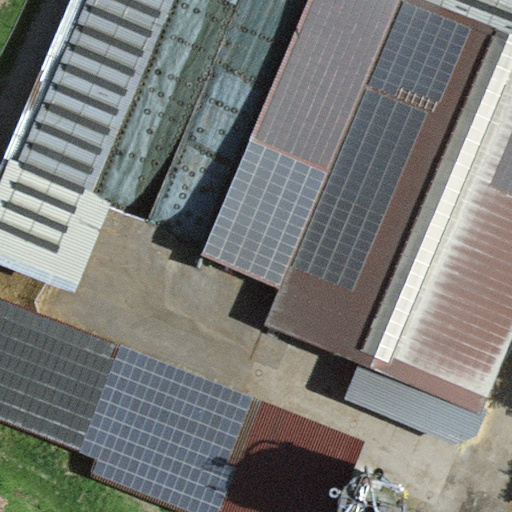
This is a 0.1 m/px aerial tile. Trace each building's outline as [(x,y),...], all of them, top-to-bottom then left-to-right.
[(84,0),(0,211),(0,254),(58,277),(145,92),(203,115),(170,183),(229,204),(309,0),(84,0)] [(348,403),(462,450),(511,329),(511,0),(309,0),(229,204),(203,257),(283,290),(265,334),(360,374),(348,403)] [(179,511),(219,511),(263,400),(0,297),(0,423),(93,460),(87,476),(179,511)] [(336,511),(367,443),(266,401),(223,511),(336,511)] [(409,511),(410,502),(408,495),(401,485),(392,478),(381,474),(369,474),(363,476),(353,483),(346,492),(343,503),(343,511),(409,511)]
